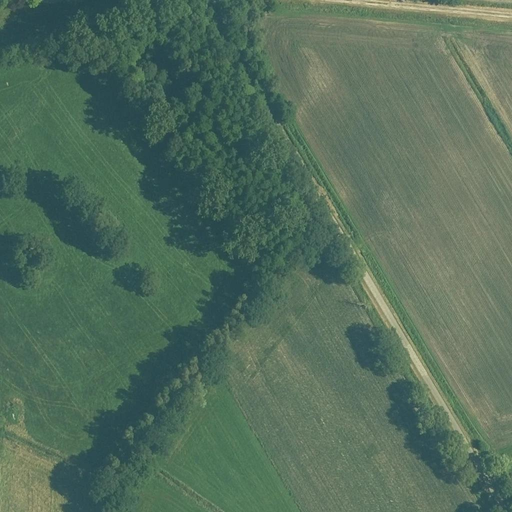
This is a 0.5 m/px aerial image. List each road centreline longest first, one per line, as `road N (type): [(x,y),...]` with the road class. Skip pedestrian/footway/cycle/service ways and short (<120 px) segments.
road 1 (unclassified): [(505,511),(340,214),(202,0)]
road 2 (track): [(312,0),(511,19)]
road 3 (unclassified): [(158,0),(0,50)]
